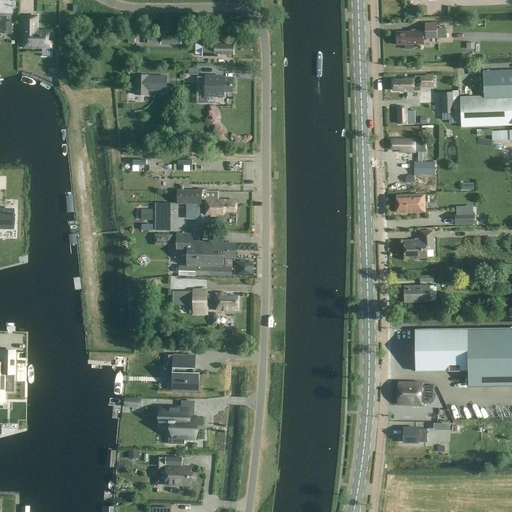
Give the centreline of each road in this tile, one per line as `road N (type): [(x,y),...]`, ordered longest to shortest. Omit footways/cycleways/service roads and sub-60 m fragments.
road 1 (residential): [(247,511),(264,304),(260,25),(237,8),(135,8),(105,0)]
road 2 (primary): [(353,511),(368,373),(357,0)]
